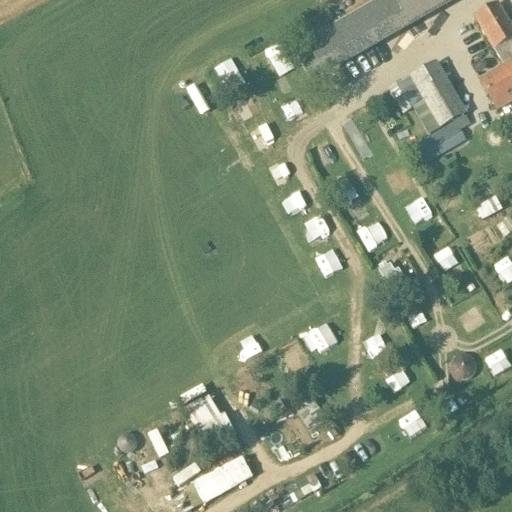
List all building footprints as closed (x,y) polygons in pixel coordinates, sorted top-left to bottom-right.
[(395,0),(404,14),(409,22),(447,0),(395,0)] [(511,26),(499,4),(475,20),(493,52),(503,69),(511,64),(511,26)] [(472,61),(483,79),(500,69),(489,51),(472,61)] [(436,64),(409,81),(389,92),(403,117),(412,111),(429,139),(409,150),(421,169),(466,143),(455,124),(467,117),(436,64)] [(511,64),(503,69),(478,84),(496,115),(511,105),(511,64)] [(481,208),(486,219),(506,211),(501,200),(481,208)] [(214,453),(242,439),(230,416),(202,430),(214,453)] [(203,505),(258,482),(248,459),(194,483),(203,505)]
